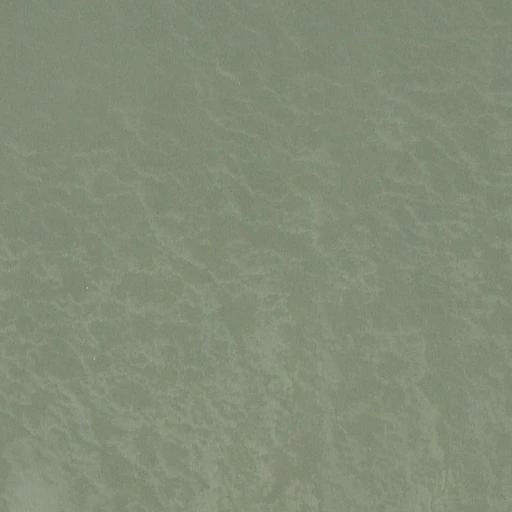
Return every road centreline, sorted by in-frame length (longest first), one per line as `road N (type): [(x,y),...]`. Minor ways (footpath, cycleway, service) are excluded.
road 1 (trunk): [(271,0),(257,511)]
road 2 (trunk): [(322,511),(335,0)]
